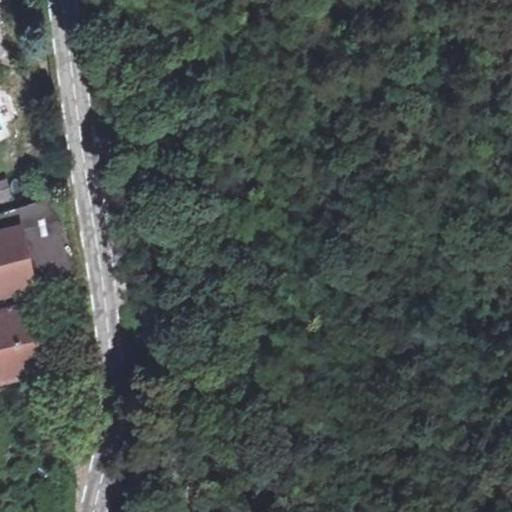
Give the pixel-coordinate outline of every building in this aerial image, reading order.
[(0,179),(0,204),(13,200),(5,178),(0,179)] [(1,297),(77,281),(61,202),(0,214),(0,383),(42,375),(28,310),(4,315),(1,297)] [(89,339),(81,286),(65,289),(73,341),(89,339)] [(37,401),(35,389),(23,391),(25,403),(37,401)] [(53,487),(51,474),(37,476),(39,490),(53,487)]
